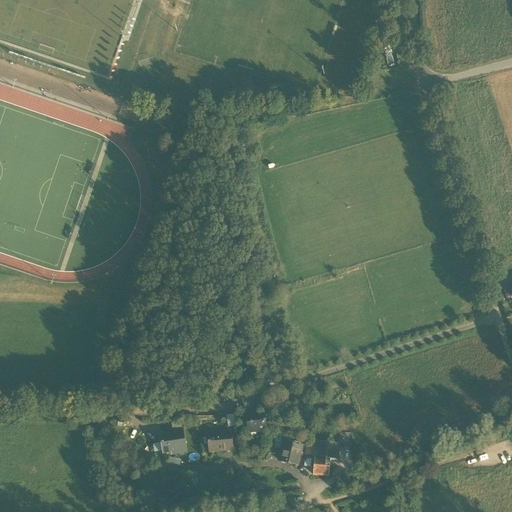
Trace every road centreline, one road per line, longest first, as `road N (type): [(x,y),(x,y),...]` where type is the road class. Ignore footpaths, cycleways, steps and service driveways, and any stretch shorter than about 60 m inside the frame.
road 1 (unclassified): [(92,415),(212,410),(497,316)]
road 2 (residential): [(423,85),(497,316)]
road 3 (track): [(511,408),(374,463)]
